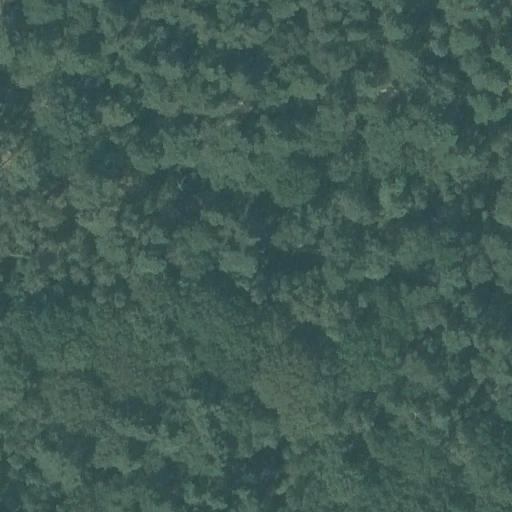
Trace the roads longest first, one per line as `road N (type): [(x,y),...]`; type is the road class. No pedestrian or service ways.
road 1 (track): [(511,281),(338,264),(115,271),(55,287),(0,288)]
road 2 (track): [(0,104),(511,105)]
